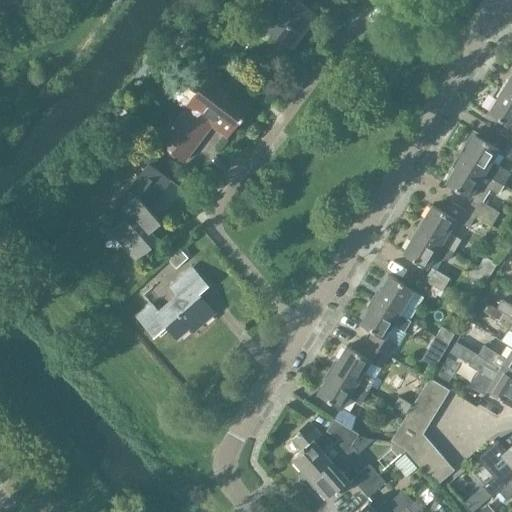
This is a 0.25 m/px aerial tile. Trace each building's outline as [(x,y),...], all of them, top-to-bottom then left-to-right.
[(280,0),(261,25),(293,50),(319,16),(297,0),(280,0)] [(30,2),(22,12),(33,21),(40,11),(30,2)] [(213,73),(160,143),(185,162),(196,148),(212,126),(227,137),(252,104),(213,73)] [(511,74),(503,89),(511,94),(511,74)] [(511,94),(503,89),(488,113),(511,127),(511,94)] [(467,148),(461,159),(504,185),(511,174),(491,162),(499,149),(489,143),(490,141),(474,131),(464,147),(467,148)] [(121,132),(111,145),(122,154),(132,141),(121,132)] [(511,144),(508,142),(501,154),(511,161),(511,144)] [(504,185),(461,159),(446,183),(473,199),(466,211),(476,217),(491,226),(498,213),(483,204),(490,192),(497,196),(504,185)] [(113,230),(138,258),(136,261),(136,262),(160,241),(152,232),(162,223),(150,209),(172,180),(149,163),(118,205),(122,209),(114,216),(120,224),(113,230)] [(432,206),(418,229),(455,252),(461,242),(448,233),(455,221),(468,229),(476,217),(466,211),(452,202),(447,210),(445,213),(433,205),(432,206)] [(455,252),(418,229),(403,253),(427,267),(434,256),(442,261),(443,260),(448,263),(455,252)] [(178,247),(167,258),(176,269),(188,258),(178,247)] [(493,248),(489,255),(495,259),(500,252),(493,248)] [(483,256),(477,266),(489,273),(495,264),(483,256)] [(511,261),(509,259),(503,269),(507,271),(511,263),(511,261)] [(489,273),(477,266),(471,275),(484,283),(489,273)] [(448,280),(447,279),(431,269),(425,279),(423,282),(441,293),(448,280)] [(178,297),(158,315),(150,306),(136,318),(156,340),(169,329),(177,338),(190,327),(193,331),(200,325),(214,313),(198,294),(204,289),(206,287),(191,270),(170,288),(178,297)] [(390,276),(375,300),(399,314),(413,290),(390,276)] [(375,300),(361,324),(372,331),(365,342),(390,358),(397,348),(391,342),(384,338),(392,325),(405,332),(411,321),(399,314),(375,300)] [(497,310),(504,314),(511,318),(511,306),(503,301),(497,310)] [(491,306),(487,313),(500,321),(504,314),(497,310),(491,306)] [(500,321),(498,323),(510,331),(511,331),(511,318),(504,314),(500,321)] [(440,326),(434,336),(446,344),(452,334),(440,326)] [(446,344),(434,336),(427,346),(439,354),(446,344)] [(347,346),(333,370),(367,391),(374,381),(362,374),(369,363),(372,365),(383,370),(390,358),(365,342),(358,353),(347,346)] [(457,342),(451,352),(471,365),(477,355),(457,342)] [(483,346),(477,355),(511,376),(511,350),(506,360),(496,354),(483,346)] [(492,382),(487,391),(511,406),(511,376),(477,355),(471,365),(484,373),(482,375),(492,382)] [(367,391),(333,370),(318,394),(341,408),(349,396),(360,403),(367,391)] [(428,379),(422,389),(442,402),(448,392),(428,379)] [(422,389),(415,400),(435,413),(442,402),(422,389)] [(393,407),(405,415),(411,405),(399,398),(393,407)] [(415,400),(408,411),(429,423),(435,413),(415,400)] [(408,411),(402,422),(422,434),(429,423),(408,411)] [(293,459),(311,480),(331,461),(340,454),(351,444),(357,433),(334,420),(326,433),(338,441),(337,443),(329,449),(324,453),(314,442),(322,436),(310,423),(294,438),(304,449),(293,459)] [(390,441),(404,450),(421,435),(422,434),(402,422),(390,441)] [(331,461),(311,480),(315,484),(329,501),(349,484),(350,483),(339,470),(368,445),(370,443),(366,439),(357,433),(351,444),(340,454),(331,461)] [(404,450),(412,459),(429,444),(421,435),(404,450)] [(492,497),(499,491),(509,482),(511,479),(511,445),(505,451),(497,441),(478,457),(486,467),(496,478),(485,488),(492,497)] [(412,459),(419,468),(437,453),(429,444),(412,459)] [(419,468),(428,477),(445,462),(437,453),(419,468)] [(445,462),(428,477),(435,486),(438,484),(453,471),(445,462)] [(353,482),(358,489),(360,491),(377,476),(368,465),(351,480),(353,482)] [(384,484),(377,476),(368,484),(360,491),(367,499),(384,484)] [(511,494),(511,485),(509,482),(499,491),(506,500),(511,494)] [(375,511),(368,504),(358,511),(401,511),(406,508),(412,502),(404,492),(380,511),(375,511)]
